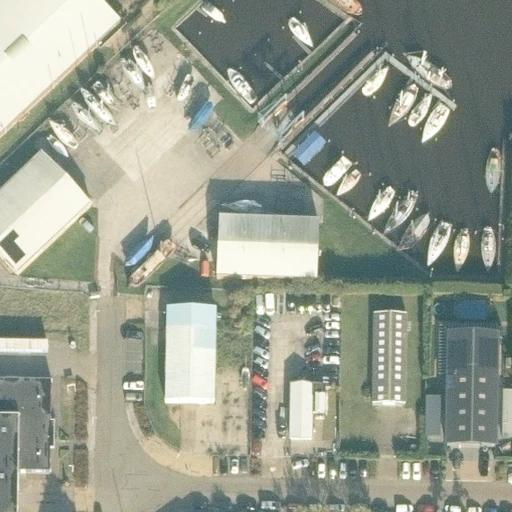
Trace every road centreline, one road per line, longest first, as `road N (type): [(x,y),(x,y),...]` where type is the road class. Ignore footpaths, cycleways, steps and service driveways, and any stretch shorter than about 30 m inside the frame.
road 1 (unclassified): [(108,490),(511,497)]
road 2 (unclassified): [(108,490),(111,311)]
